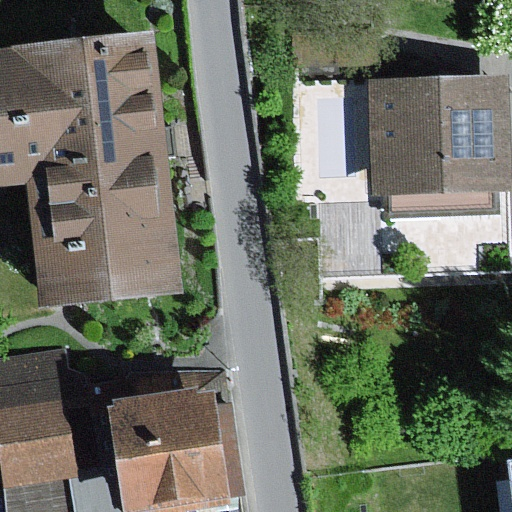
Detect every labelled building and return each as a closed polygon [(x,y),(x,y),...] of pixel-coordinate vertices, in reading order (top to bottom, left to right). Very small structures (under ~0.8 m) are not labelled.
[(354,40),(290,39),(290,78),(353,79),(354,40)] [(169,46),(0,66),(17,205),(54,200),(69,323),(200,308),(181,145),(169,46)] [(500,83),(362,87),(365,202),(376,201),(376,218),(491,215),(491,199),(503,198),(500,83)] [(66,355),(0,362),(0,489),(73,480),(72,473),(98,470),(86,379),(68,372),(66,355)] [(94,415),(101,414),(113,511),(146,511),(243,499),(227,372),(132,372),(132,378),(93,384),(94,415)]
